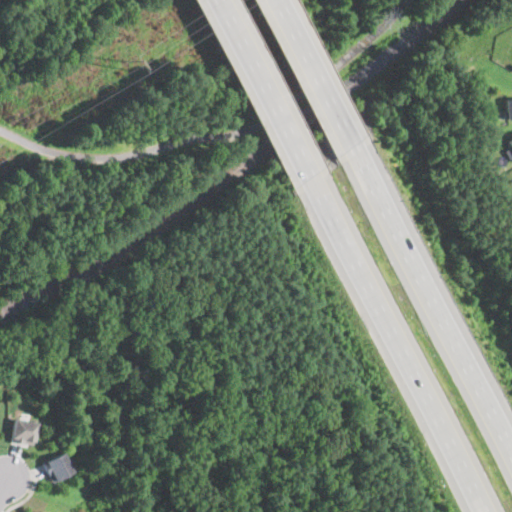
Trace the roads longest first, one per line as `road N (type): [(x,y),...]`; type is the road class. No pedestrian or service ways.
road 1 (motorway): [(311,183),(485,511)]
road 2 (motorway): [(511,443),(357,151)]
road 3 (motorway): [(213,0),(311,183)]
road 4 (motorway): [(357,151),(276,0)]
